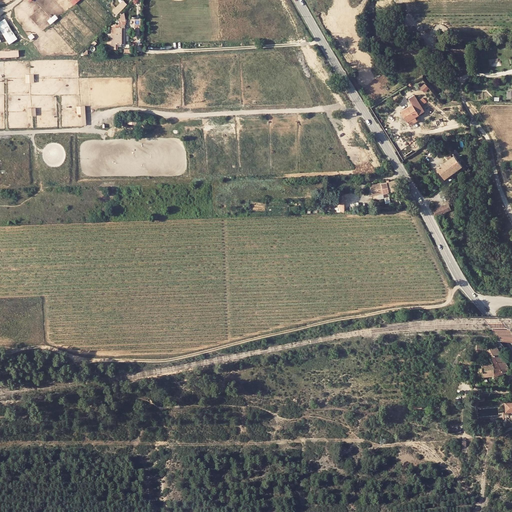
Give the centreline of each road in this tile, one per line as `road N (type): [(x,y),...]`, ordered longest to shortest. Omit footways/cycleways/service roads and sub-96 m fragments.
road 1 (track): [(364,440),(0,444)]
road 2 (primary): [(479,304),(300,0)]
road 3 (residential): [(402,0),(490,144),(511,217)]
road 4 (track): [(477,511),(433,452),(417,442),(364,440)]
